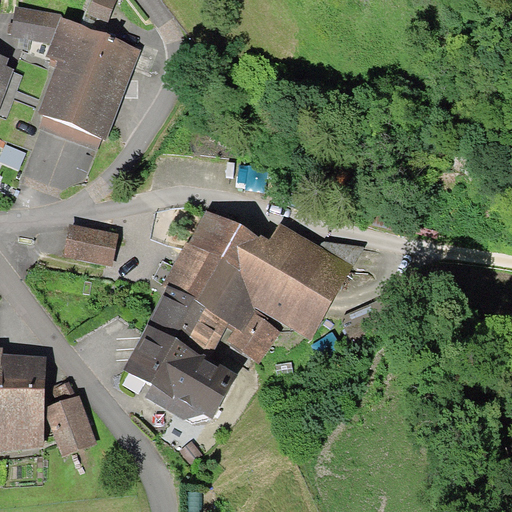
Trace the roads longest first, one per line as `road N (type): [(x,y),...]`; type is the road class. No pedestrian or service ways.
road 1 (track): [(80,209),(192,199),(358,238),(511,262)]
road 2 (residential): [(147,0),(175,52),(167,102),(125,167),(80,209),(0,228)]
road 3 (unclassified): [(165,511),(159,479),(108,398),(0,263)]
